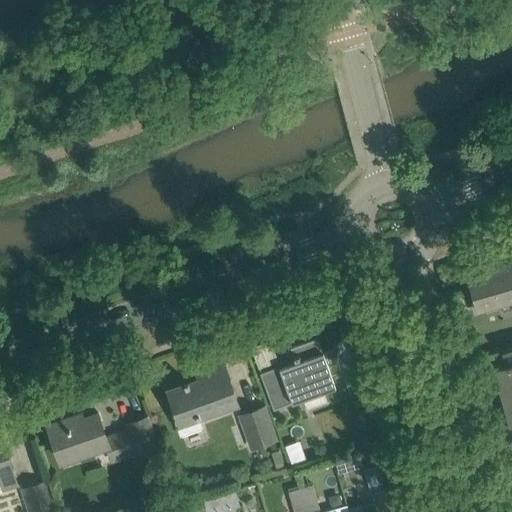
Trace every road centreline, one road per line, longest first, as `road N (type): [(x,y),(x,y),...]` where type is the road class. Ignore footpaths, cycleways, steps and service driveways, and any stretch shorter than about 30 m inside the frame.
road 1 (tertiary): [(0,353),(355,233)]
road 2 (residential): [(480,511),(405,259)]
